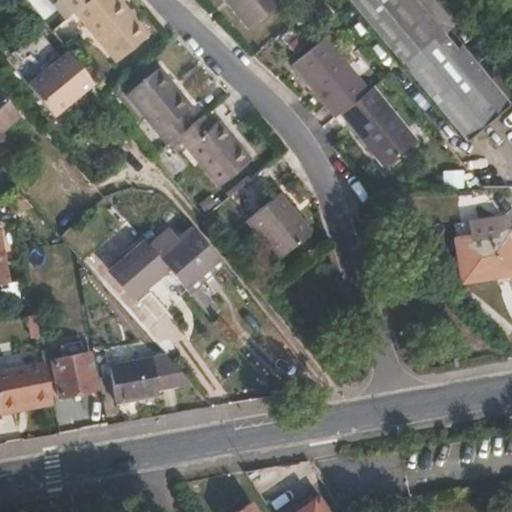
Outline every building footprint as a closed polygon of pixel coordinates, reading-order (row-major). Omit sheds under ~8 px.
[(73,12),(88,0),(57,0),(58,1),(52,6),(64,20),(73,12)] [(149,34),(120,0),(88,0),(73,12),(115,62),(149,34)] [(280,0),(223,0),(247,29),(282,1),(280,0)] [(444,35),(415,0),(349,0),(467,141),(510,105),(461,46),(457,50),(444,35)] [(438,0),(415,0),(444,35),(458,23),(438,0)] [(291,65),(335,118),(340,114),(369,90),(325,37),(291,65)] [(54,117),(94,84),(67,51),(27,84),(54,117)] [(125,95),(166,145),(176,136),(189,126),(181,115),(192,106),(159,67),(125,95)] [(418,142),(373,86),(369,90),(340,114),(384,169),(418,142)] [(0,140),(0,139),(0,133),(1,133),(20,116),(0,93),(0,140)] [(212,126),(202,115),(189,126),(176,136),(218,187),(252,159),(220,120),(212,126)] [(16,189),(14,190),(17,210),(32,207),(16,189)] [(280,193),(245,221),(277,259),(312,231),(280,193)] [(209,196),(198,205),(204,212),(215,204),(209,196)] [(184,287),(219,257),(193,227),(179,238),(171,229),(150,247),(184,287)] [(0,229),(0,228),(0,284),(9,283),(0,229)] [(511,242),(510,230),(455,239),(461,283),(511,274),(511,242)] [(186,290),(184,287),(150,247),(145,241),(110,271),(137,303),(157,286),(171,302),(186,290)] [(189,293),(225,263),(219,257),(184,287),(189,293)] [(36,315),(26,316),(30,338),(40,337),(36,315)] [(90,352),(50,361),(58,397),(97,389),(90,352)] [(155,392),(192,384),(165,354),(109,365),(115,404),(156,396),(155,392)] [(31,409),(53,404),(45,362),(0,371),(0,408),(30,403),(31,409)] [(0,414),(31,409),(30,403),(0,408),(0,414)] [(327,511),(318,497),(296,511),(327,511)] [(257,511),(251,500),(233,511),(257,511)]
